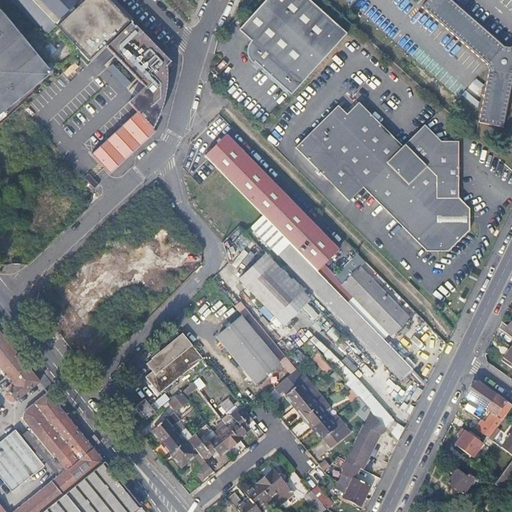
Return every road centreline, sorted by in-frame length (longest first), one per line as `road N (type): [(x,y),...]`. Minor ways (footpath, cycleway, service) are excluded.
road 1 (unclassified): [(80,394),(210,267),(212,243),(179,204),(161,153)]
road 2 (unclassified): [(4,300),(161,153)]
road 3 (tertiary): [(386,511),(461,357)]
road 4 (unknown): [(71,142),(50,111),(103,70),(119,94),(98,115)]
road 5 (unclassified): [(161,153),(216,0)]
road 6 (primary): [(4,300),(80,394)]
